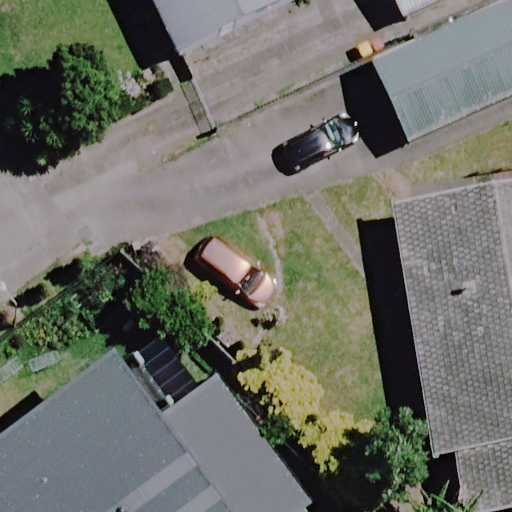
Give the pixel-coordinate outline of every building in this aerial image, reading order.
[(140,0),(171,66),(299,7),(296,0),(140,0)] [(457,0),(389,0),(402,26),(457,0)] [(511,110),(511,9),(370,73),(408,157),(511,110)] [(511,511),(511,200),(390,220),(438,511),(511,511)] [(223,511),(109,350),(0,425),(0,511),(223,511)]
